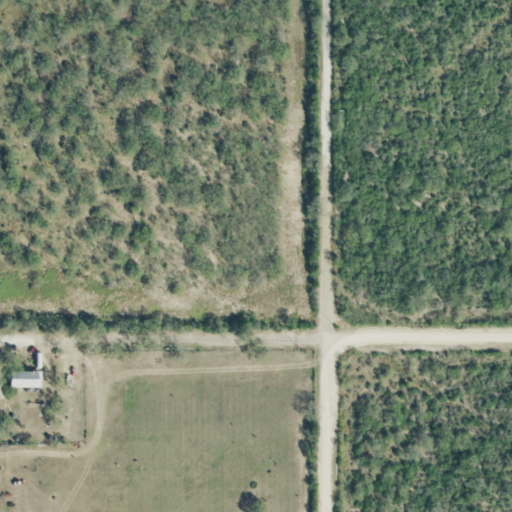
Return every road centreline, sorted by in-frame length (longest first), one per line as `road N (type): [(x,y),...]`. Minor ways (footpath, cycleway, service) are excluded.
road 1 (residential): [(320,511),(321,0)]
road 2 (residential): [(511,340),(321,342)]
